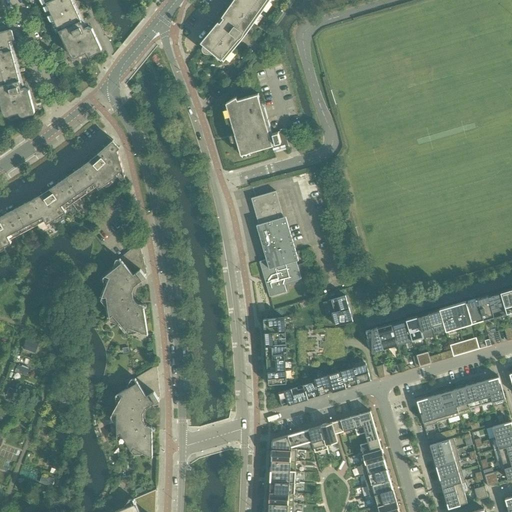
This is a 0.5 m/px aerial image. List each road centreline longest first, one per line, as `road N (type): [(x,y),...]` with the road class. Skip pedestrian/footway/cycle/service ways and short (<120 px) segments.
road 1 (tertiary): [(112,89),(141,152),(166,260),(182,447)]
road 2 (unclassified): [(214,186),(328,150),(331,135),(302,36),(312,25),(397,0)]
road 3 (unclassified): [(226,246),(238,399),(233,432)]
road 4 (tertiary): [(244,427),(226,246)]
road 5 (tertiary): [(214,186),(161,19)]
road 6 (residential): [(378,386),(244,427)]
road 7 (residential): [(511,348),(378,386)]
road 8 (residential): [(66,121),(13,0)]
road 9 (residential): [(378,386),(415,511)]
